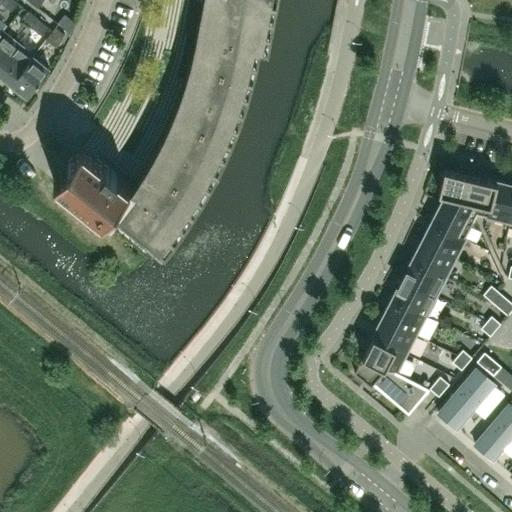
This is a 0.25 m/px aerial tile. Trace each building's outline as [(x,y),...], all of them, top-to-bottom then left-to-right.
[(11,10),(18,1),(15,0),(2,0),(1,2),(11,10)] [(158,245),(164,251),(174,238),(184,224),(193,211),(202,196),(210,183),(218,168),(225,154),(232,139),(238,122),(243,108),(248,93),(253,77),(253,75),(257,61),(260,46),(268,48),(276,0),(202,0),(196,32),(193,47),(189,60),(186,74),(181,87),(177,99),(172,112),(165,126),(160,138),(153,151),(146,162),(139,174),(134,181),(99,152),(95,157),(81,145),(53,180),(101,219),(94,228),(108,239),(115,230),(148,257),(158,245)] [(31,26),(38,18),(28,10),(21,18),(31,26)] [(48,26),(38,18),(31,26),(41,34),(48,26)] [(0,65),(18,42),(3,30),(0,34),(0,65)] [(56,46),(63,37),(53,30),(46,38),(56,46)] [(0,73),(11,82),(33,54),(18,42),(0,65),(0,73)] [(27,94),(49,67),(33,54),(11,82),(27,94)] [(439,191),(446,192),(442,200),(474,217),(475,217),(477,213),(477,212),(480,201),(460,196),(465,174),(443,168),(439,191)] [(486,215),(495,181),(495,179),(479,175),(479,177),(465,174),(460,196),(480,201),(477,212),(477,213),(486,215)] [(507,220),(511,201),(511,183),(496,179),(495,179),(495,181),(486,215),(507,220)] [(469,229),(475,217),(474,217),(442,200),(432,219),(430,218),(430,219),(465,237),(469,229)] [(455,256),(465,237),(430,219),(429,219),(431,220),(422,239),(455,256)] [(445,275),(455,256),(422,239),(412,257),(410,256),(410,257),(445,275)] [(435,294),(445,275),(410,257),(410,258),(412,259),(402,277),(435,294)] [(425,313),(435,294),(402,277),(393,296),(391,295),(390,295),(391,296),(425,313)] [(511,308),(511,301),(497,289),(491,284),(483,293),(507,314),(511,308)] [(415,333),(425,313),(391,296),(390,295),(390,296),(392,297),(382,316),(415,333)] [(500,322),(491,314),(486,320),(495,328),(500,322)] [(405,352),(415,333),(382,316),(373,334),(371,333),(370,334),(372,334),(405,352)] [(495,328),(486,320),(481,327),(490,334),(495,328)] [(396,370),(405,352),(372,334),(370,334),(370,335),(372,336),(363,353),(396,370)] [(472,356),(462,348),(457,354),(467,362),(472,356)] [(493,357),(484,350),(477,359),(485,366),(493,357)] [(429,387),(398,372),(396,370),(363,353),(354,371),(371,385),(373,382),(408,412),(429,387)] [(467,362),(457,354),(452,360),(461,368),(467,362)] [(494,374),(501,365),(501,364),(493,357),(485,366),(494,374)] [(456,432),(496,385),(475,367),(434,414),(456,432)] [(449,382),(440,375),(434,381),(444,389),(449,382)] [(444,389),(434,381),(429,387),(438,395),(444,389)] [(492,463),(511,438),(511,407),(507,404),(472,447),(492,463)]
